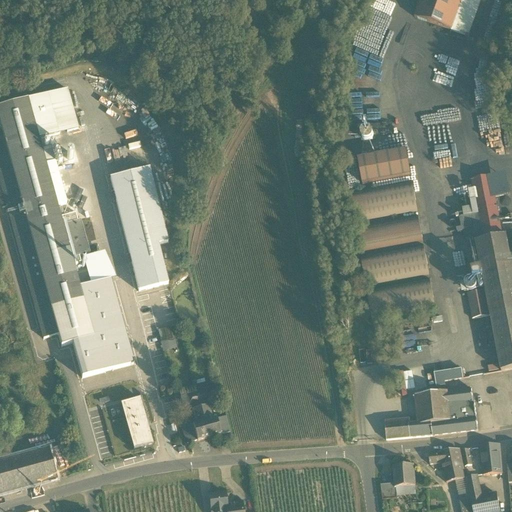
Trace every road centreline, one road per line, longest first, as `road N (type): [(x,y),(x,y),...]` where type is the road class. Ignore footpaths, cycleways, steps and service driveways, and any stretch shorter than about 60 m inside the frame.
road 1 (residential): [(0,507),(194,463),(365,451)]
road 2 (residential): [(365,451),(511,434)]
